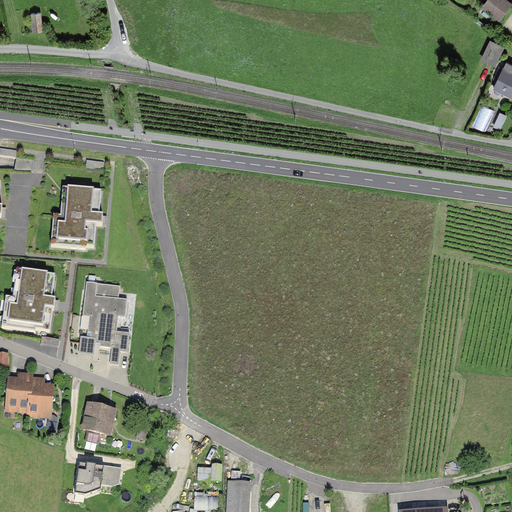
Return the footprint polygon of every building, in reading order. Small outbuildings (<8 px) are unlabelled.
[(511,4),(504,0),(488,0),(484,7),(500,19),(511,4)] [(42,12),(30,14),(33,35),(44,33),(42,12)] [(496,68),(506,49),(490,42),(480,60),(496,68)] [(511,72),(501,68),(492,89),(511,97),(511,72)] [(476,127),(487,131),(496,109),(484,105),(476,127)] [(495,126),(503,129),(509,114),(501,111),(495,126)] [(25,170),(33,171),(34,162),(26,161),(25,170)] [(91,195),(63,194),(61,224),(52,224),(51,249),(88,250),(89,228),(100,228),(100,219),(90,219),(91,195)] [(45,278),(17,275),(14,302),(6,301),(3,328),(41,332),(43,312),(56,313),(57,304),(43,302),(45,278)] [(121,288),(86,284),(81,338),(80,354),(100,356),(101,349),(112,350),(111,367),(119,368),(120,355),(129,356),(131,336),(118,335),(119,320),(128,320),(130,303),(119,302),(121,288)] [(61,346),(62,339),(44,337),(43,345),(61,346)] [(0,353),(0,365),(10,367),(12,353),(0,352),(0,353)] [(31,382),(8,381),(6,417),(28,418),(31,382)] [(53,384),(31,382),(28,418),(51,420),(53,384)] [(117,414),(85,405),(78,431),(110,439),(117,414)] [(111,497),(113,465),(77,462),(74,507),(90,508),(111,497)] [(224,480),(224,465),(200,465),(200,480),(224,480)] [(197,485),(197,511),(220,511),(220,497),(207,497),(207,485),(197,485)] [(250,511),(251,486),(229,485),(228,511),(250,511)]
